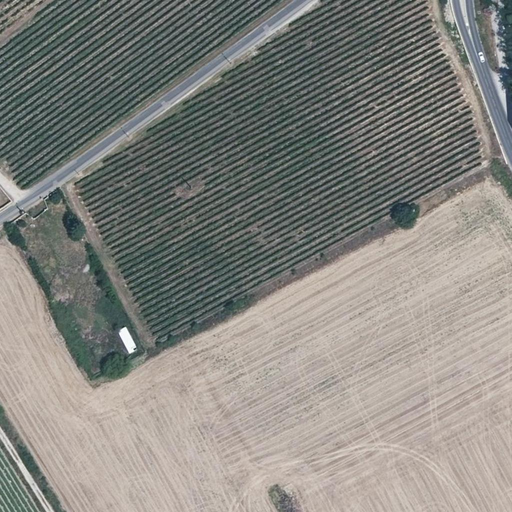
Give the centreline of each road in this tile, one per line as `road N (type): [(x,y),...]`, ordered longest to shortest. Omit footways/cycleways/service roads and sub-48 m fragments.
road 1 (unclassified): [(302,0),(0,217)]
road 2 (tertiary): [(511,156),(462,0)]
